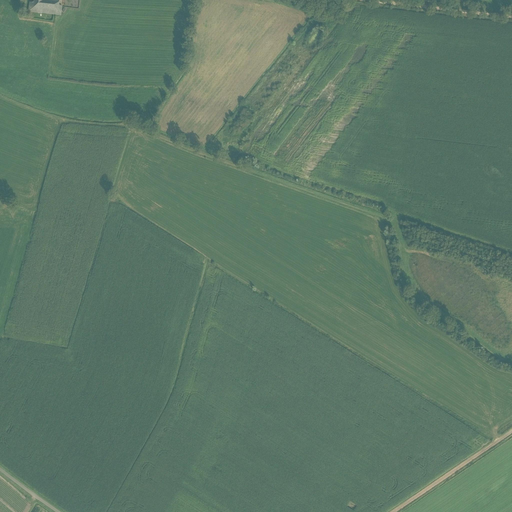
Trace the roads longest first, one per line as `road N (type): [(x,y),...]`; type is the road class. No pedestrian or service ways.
road 1 (track): [(365,0),(511,17)]
road 2 (track): [(394,511),(511,431)]
